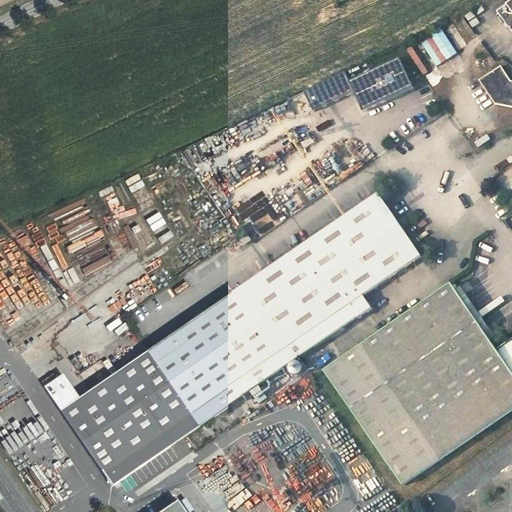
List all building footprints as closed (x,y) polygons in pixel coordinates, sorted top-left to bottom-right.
[(511,1),(496,14),(511,35),(511,1)] [(413,88),(399,58),(348,82),(363,112),(394,98),(393,96),(402,92),(402,93),(413,88)] [(511,80),(510,81),(501,66),(479,81),(495,105),(511,107),(511,80)] [(315,103),(331,97),(328,91),(346,84),(342,76),(309,89),(315,103)] [(335,161),(347,154),(341,144),(329,151),(335,161)] [(144,186),(132,192),(138,204),(150,197),(144,186)] [(299,358),(371,309),(362,295),(420,256),(376,194),(247,283),(299,358)] [(142,219),(128,225),(143,254),(156,247),(142,219)] [(398,223),(404,231),(410,227),(404,219),(398,223)] [(146,353),(197,427),(299,358),(247,283),(146,353)] [(362,345),(438,458),(511,409),(511,336),(494,349),(451,286),(362,345)] [(121,320),(112,325),(117,333),(126,328),(121,320)] [(326,370),(402,482),(438,458),(362,345),(326,370)] [(111,486),(197,427),(146,353),(59,412),(111,486)] [(58,377),(42,388),(59,412),(75,401),(58,377)] [(183,511),(175,500),(157,511),(183,511)]
